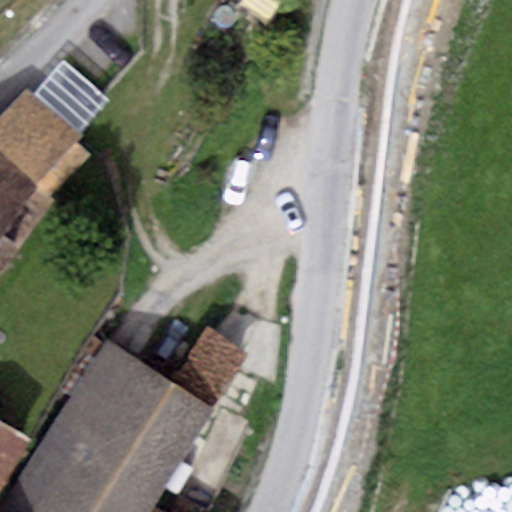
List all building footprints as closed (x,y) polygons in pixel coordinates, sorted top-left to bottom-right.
[(60,61),(32,95),(79,134),(107,100),(60,61)] [(0,117),(0,271),(86,152),(76,143),(82,134),(79,134),(32,95),(26,91),(0,117)] [(245,347),(203,323),(171,379),(213,403),(245,347)] [(171,379),(106,342),(6,508),(12,511),(164,511),(154,505),(213,403),(171,379)] [(0,482),(25,439),(0,424),(0,482)]
